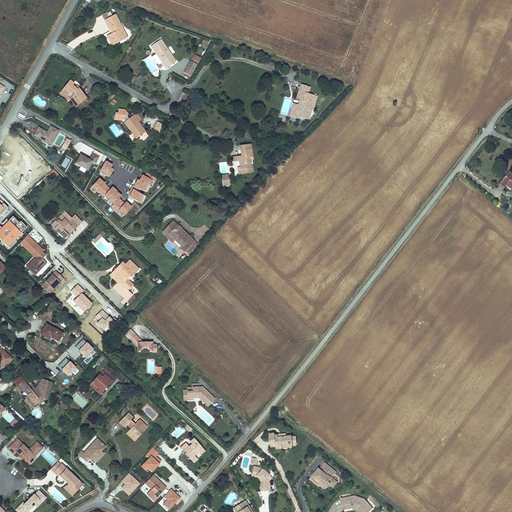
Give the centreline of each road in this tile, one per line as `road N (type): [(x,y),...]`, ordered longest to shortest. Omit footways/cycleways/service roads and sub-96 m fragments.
road 1 (residential): [(179,511),(511,100)]
road 2 (tertiary): [(73,0),(0,132)]
